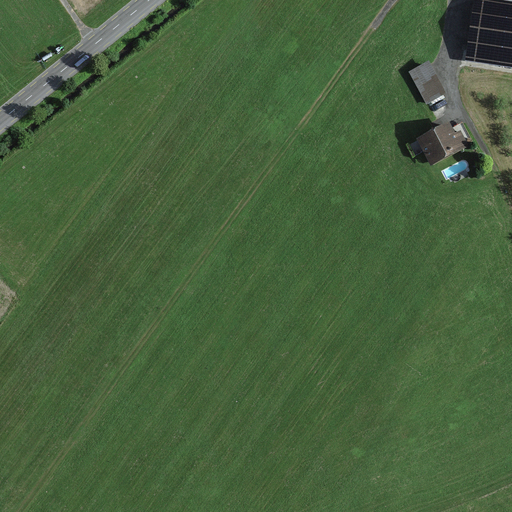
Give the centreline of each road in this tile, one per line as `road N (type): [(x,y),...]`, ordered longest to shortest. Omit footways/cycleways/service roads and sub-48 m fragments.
road 1 (secondary): [(149,0),(0,121)]
road 2 (track): [(453,0),(443,63),(452,102),(476,127),(489,161)]
